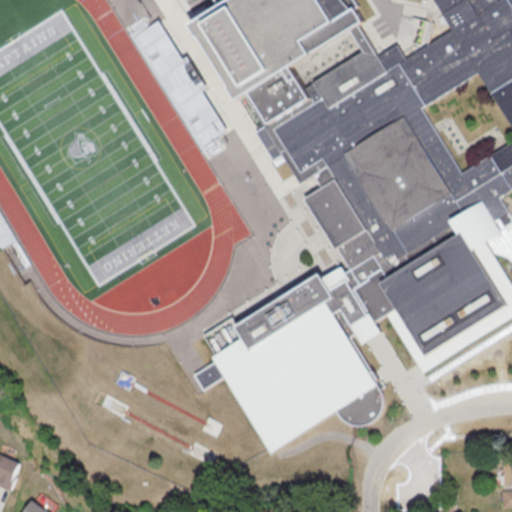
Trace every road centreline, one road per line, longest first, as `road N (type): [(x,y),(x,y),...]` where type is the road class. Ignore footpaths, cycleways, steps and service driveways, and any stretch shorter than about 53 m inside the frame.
road 1 (residential): [(371,511),(378,474),(405,443),(461,416),(511,407)]
road 2 (track): [(383,466),(333,446),(263,461)]
